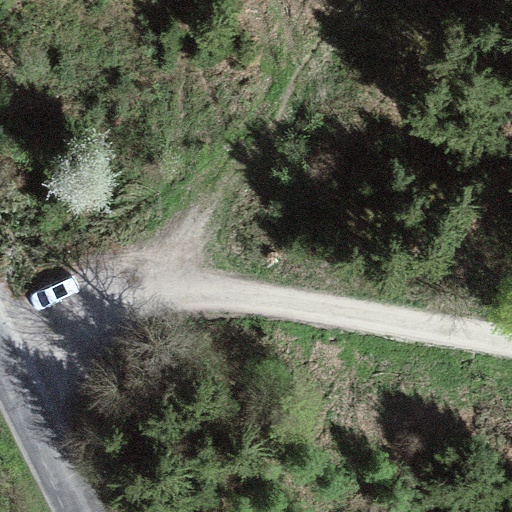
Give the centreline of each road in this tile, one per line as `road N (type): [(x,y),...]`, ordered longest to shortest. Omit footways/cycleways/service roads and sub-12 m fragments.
road 1 (track): [(511,338),(157,290),(25,337)]
road 2 (tertiary): [(0,302),(25,337),(93,511)]
